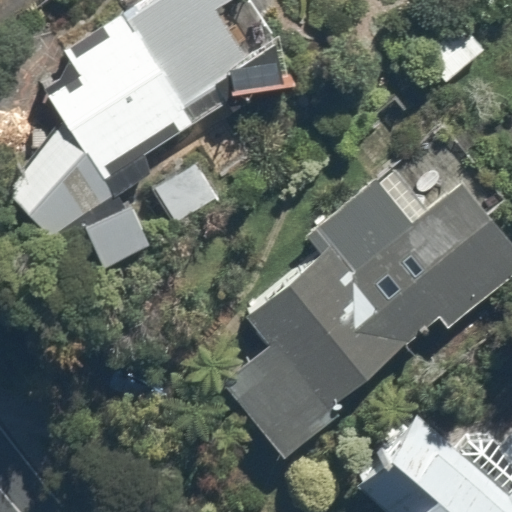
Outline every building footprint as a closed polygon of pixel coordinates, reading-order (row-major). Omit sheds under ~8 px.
[(0,0),(0,18),(22,0),(0,0)] [(36,90),(56,119),(1,182),(43,230),(103,187),(104,166),(293,39),(266,0),(146,0),(127,13),(118,0),(113,0),(53,41),(70,67),(36,90)] [(235,308),(261,336),(213,382),(290,461),(511,246),(511,215),(451,152),(414,189),(378,151),(297,228),(307,239),(235,308)] [(149,177),(170,218),(213,195),(191,155),(149,177)] [(75,221),(94,254),(142,227),(123,193),(75,221)] [(511,511),(511,409),(485,442),(463,423),(451,437),(414,405),(373,452),(415,487),(393,511),(511,511)]
